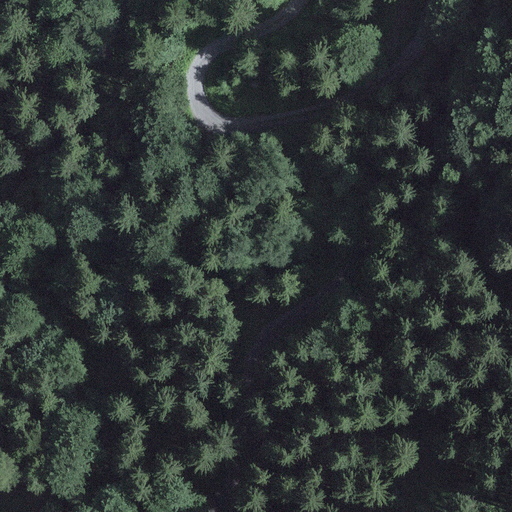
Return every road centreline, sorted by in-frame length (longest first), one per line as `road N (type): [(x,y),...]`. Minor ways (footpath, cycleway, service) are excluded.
road 1 (track): [(202,511),(229,490),(243,384),(262,337),(316,299),(431,186),(460,134),(493,0)]
road 2 (track): [(435,0),(414,47),(392,69),(319,106),(242,122),(222,119),(200,96),(203,56),(282,18),(301,0)]
road 3 (track): [(115,0),(83,59),(0,98)]
